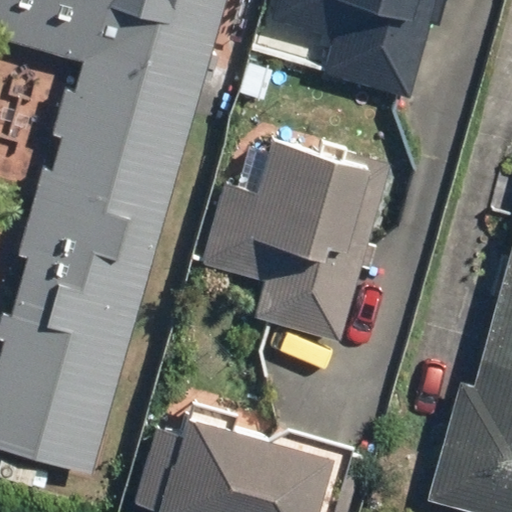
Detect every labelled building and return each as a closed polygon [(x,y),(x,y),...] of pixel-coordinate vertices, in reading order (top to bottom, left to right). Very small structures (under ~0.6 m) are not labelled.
[(0,0),(0,31),(78,55),(0,320),(0,444),(85,469),(223,0),(0,0)] [(268,0),(264,17),(328,35),(318,70),(402,94),(428,0),(268,0)] [(217,173),(192,260),(261,280),(252,314),(331,337),(382,159),(270,126),(254,183),(217,173)] [(454,375),(420,495),(482,511),(511,511),(511,215),(465,378),(454,375)] [(130,493),(189,511),(340,511),(358,459),(186,405),(180,426),(154,418),(130,493)]
